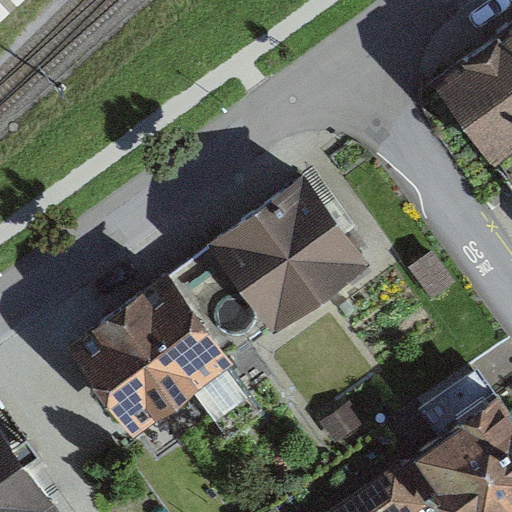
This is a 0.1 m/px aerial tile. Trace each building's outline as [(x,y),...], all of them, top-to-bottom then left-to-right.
[(0,0),(0,14),(15,0),(0,0)] [(511,15),(508,11),(420,72),(511,202),(511,15)] [(362,262),(299,171),(189,248),(252,338),(362,262)] [(134,425),(235,354),(169,261),(68,333),(134,425)] [(511,511),(511,416),(494,391),(321,511),(424,511),(432,507),(435,511),(511,511)] [(0,511),(39,511),(53,503),(0,423),(0,511)]
